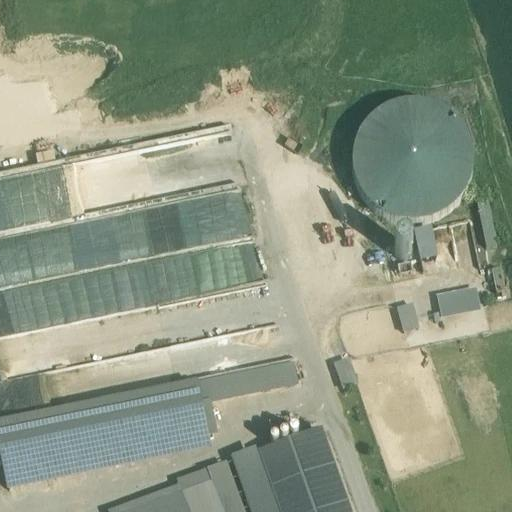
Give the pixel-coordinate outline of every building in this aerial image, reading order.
[(396,226),(420,227),(460,213),(441,206),(454,202),(458,188),(469,185),(472,176),(472,173),(453,119),(413,105),(400,104),(358,119),(345,158),(344,172),(355,203),(374,210),(373,210),(373,218),(396,226)] [(259,157),(242,160),(246,187),(264,184),(259,157)] [(146,165),(0,195),(0,386),(177,350),(148,206),(155,204),(146,165)] [(486,200),(474,203),(485,250),(497,248),(486,200)] [(457,209),(458,221),(476,220),(476,208),(457,209)] [(432,261),(427,230),(407,233),(412,265),(432,261)] [(338,262),(339,237),(320,237),(320,262),(338,262)] [(287,356),(252,258),(214,272),(250,370),(287,356)] [(417,303),(421,326),(460,320),(456,297),(417,303)] [(194,391),(0,431),(0,449),(7,484),(129,458),(130,459),(205,443),(194,391)] [(348,511),(321,434),(265,454),(285,511),(348,511)] [(221,511),(212,487),(143,511),(221,511)]
